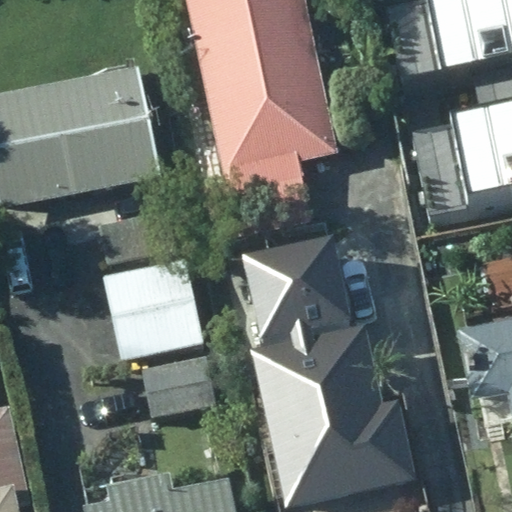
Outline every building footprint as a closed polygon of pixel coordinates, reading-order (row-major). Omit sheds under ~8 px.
[(330,163),(289,0),(171,0),(219,194),(194,199),(206,250),(301,225),(288,173),(330,163)] [(511,0),(430,0),(444,70),(511,56),(511,0)] [(0,215),(146,186),(126,81),(0,105),(0,215)] [(511,96),(451,109),(468,192),(511,183),(511,96)] [(169,259),(160,221),(91,234),(99,274),(169,259)] [(194,349),(173,271),(97,292),(117,369),(194,349)] [(213,330),(241,324),(235,287),(205,293),(213,330)] [(511,329),(444,343),(458,414),(497,406),(511,480),(511,329)] [(351,335),(238,364),(274,511),(309,511),(406,487),(389,419),(373,423),(351,335)] [(206,413),(198,368),(137,380),(145,426),(206,413)] [(0,511),(2,511),(3,511),(18,509),(0,425),(0,511)] [(219,511),(215,493),(161,505),(156,484),(96,498),(100,511),(219,511)]
